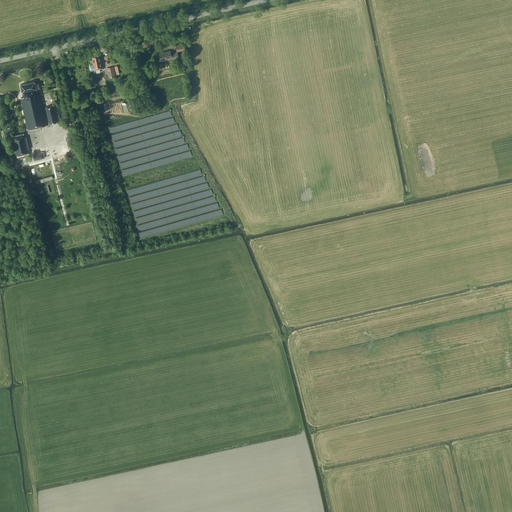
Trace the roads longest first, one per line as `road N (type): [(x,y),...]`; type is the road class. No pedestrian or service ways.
road 1 (unclassified): [(0,60),(268,0)]
road 2 (track): [(511,287),(286,337)]
